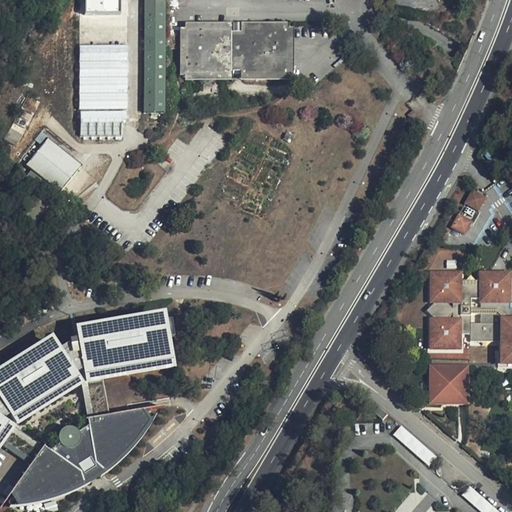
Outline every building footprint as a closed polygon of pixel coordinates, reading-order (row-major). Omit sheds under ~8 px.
[(129,135),(128,0),(80,0),(81,135),(129,135)] [(158,0),(137,0),(138,35),(159,34),(158,0)] [(180,20),(180,28),(225,28),(225,32),(236,32),(237,28),(281,28),(281,27),(281,21),(180,20)] [(225,28),(180,28),(180,39),(176,39),(176,57),(180,57),(180,71),(225,71),(225,68),(236,68),(236,72),(281,72),(281,28),(237,28),(236,32),(225,32),(225,28)] [(159,34),(138,35),(138,50),(159,50),(159,34)] [(159,50),(138,50),(138,111),(159,111),(159,50)] [(420,117),(413,110),(406,116),(413,123),(420,117)] [(48,137),(26,163),(59,191),(81,165),(48,137)] [(475,208),(482,195),(469,188),(462,201),(475,208)] [(461,232),(468,220),(456,212),(449,225),(461,232)] [(511,310),(506,304),(506,298),(506,268),(477,268),(477,275),(457,276),(456,268),(428,269),(428,298),(437,298),(436,316),(429,316),(429,345),(458,344),(457,331),(467,331),(467,336),(498,337),(498,351),(494,352),(495,363),(510,362),(511,358),(511,310)] [(0,454),(16,431),(85,388),(177,372),(168,314),(75,329),(78,345),(66,346),(61,351),(53,339),(0,371),(0,454)] [(437,388),(437,398),(448,398),(448,409),(458,409),(458,388),(437,388)] [(448,398),(437,398),(437,410),(448,409),(448,398)] [(383,420),(387,414),(379,407),(374,412),(383,420)] [(45,449),(0,511),(20,510),(35,507),(49,504),(65,500),(76,495),(86,490),(98,484),(110,475),(123,463),(135,451),(144,439),(152,426),(162,408),(88,421),(89,431),(81,437),(78,432),(72,430),(64,431),(60,436),(58,442),(61,448),(49,453),(45,449)] [(428,464),(436,455),(401,426),(393,435),(428,464)] [(498,511),(470,486),(462,494),(480,511),(498,511)]
